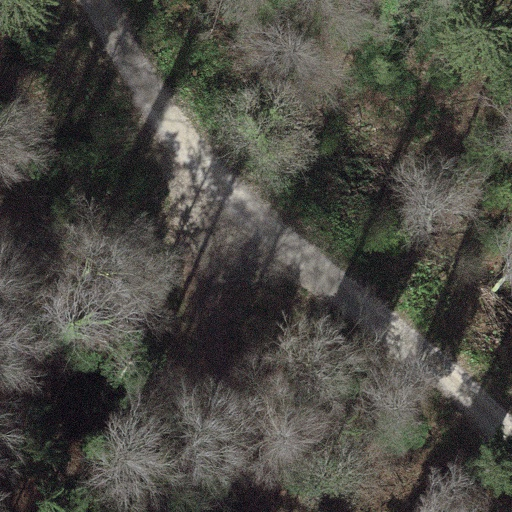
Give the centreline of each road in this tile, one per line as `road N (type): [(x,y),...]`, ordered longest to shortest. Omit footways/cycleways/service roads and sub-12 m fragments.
road 1 (track): [(470,511),(385,376),(157,168)]
road 2 (track): [(157,168),(264,511)]
road 3 (track): [(157,168),(85,0)]
